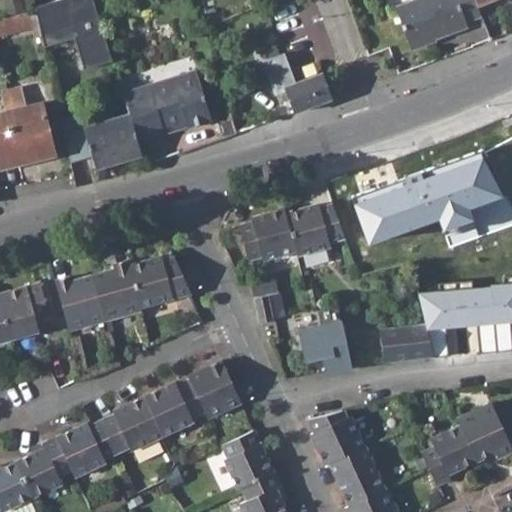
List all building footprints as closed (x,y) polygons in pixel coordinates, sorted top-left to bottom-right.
[(55,0),(34,7),(35,10),(40,35),(43,48),(75,37),(86,69),(114,59),(93,0),(55,0)] [(416,0),(395,8),(411,50),(467,28),(465,24),(482,18),(478,6),(475,0),(416,0)] [(0,19),(0,34),(33,26),(35,37),(40,35),(35,10),(0,19)] [(284,88),(293,112),(333,97),(324,71),(294,82),(284,52),(263,60),(276,92),(284,88)] [(196,71),(122,93),(129,115),(139,146),(165,138),(164,131),(178,127),(177,124),(186,122),(187,127),(211,119),(196,71)] [(0,90),(0,91),(5,110),(23,106),(18,86),(0,90)] [(41,101),(23,106),(5,110),(17,163),(54,154),(41,101)] [(0,111),(0,167),(17,163),(5,110),(0,111)] [(70,161),(91,154),(83,129),(78,111),(60,117),(70,161)] [(91,154),(95,170),(142,155),(139,146),(129,115),(83,129),(91,154)] [(485,152),(353,202),(368,244),(438,218),(442,231),(473,219),(469,209),(502,196),(485,152)] [(320,203),(286,213),(297,250),(298,254),(331,244),(330,240),(344,236),(333,204),(321,208),(320,203)] [(263,260),(297,250),(286,213),(285,209),(252,218),(252,221),(240,225),(250,259),(262,255),(263,260)] [(128,265),(140,305),(189,291),(174,256),(164,260),(162,255),(128,265)] [(94,275),(105,318),(141,308),(140,305),(128,265),(127,260),(113,264),(114,269),(94,275)] [(56,280),(67,330),(105,318),(94,275),(72,281),(72,275),(56,280)] [(252,286),(256,301),(272,297),(280,294),(276,280),(252,286)] [(0,290),(0,306),(8,335),(33,328),(30,318),(45,315),(36,281),(0,290)] [(511,283),(418,293),(424,323),(426,329),(511,322),(511,283)] [(256,301),(261,325),(277,321),(272,297),(256,301)] [(323,352),(325,370),(350,365),(343,304),(321,309),(323,321),(301,324),(304,354),(323,352)] [(0,337),(8,335),(0,306),(0,337)] [(382,361),(432,357),(426,329),(424,323),(379,327),(382,361)] [(202,409),(205,416),(238,401),(219,358),(186,373),(188,378),(202,409)] [(202,409),(188,378),(175,384),(173,379),(143,394),(161,434),(192,419),(190,415),(202,409)] [(99,420),(114,452),(126,446),(129,450),(161,434),(143,394),(110,409),(112,413),(99,420)] [(459,424),(477,461),(495,453),(497,457),(511,449),(511,448),(490,401),(456,417),(459,424)] [(309,433),(324,464),(327,463),(359,449),(363,447),(349,416),(344,417),(340,409),(307,417),(314,431),(309,433)] [(67,469),(70,477),(102,462),(100,459),(114,452),(99,420),(85,427),(83,423),(51,436),(67,469)] [(477,461),(459,424),(430,438),(433,447),(421,452),(436,485),(449,479),(448,474),(477,461)] [(223,461),(236,489),(240,488),(272,472),(253,431),(220,445),(226,459),(223,461)] [(51,436),(39,442),(42,447),(29,452),(11,461),(28,497),(57,483),(54,475),(67,469),(51,436)] [(26,448),(29,452),(42,447),(39,442),(26,448)] [(364,462),(359,449),(327,463),(347,506),(383,489),(369,460),(364,462)] [(0,510),(28,497),(11,461),(0,466),(0,510)] [(239,505),(241,511),(283,511),(273,490),(279,487),(272,472),(240,488),(245,501),(239,505)] [(343,507),(345,511),(395,511),(384,488),(383,489),(347,506),(343,507)]
